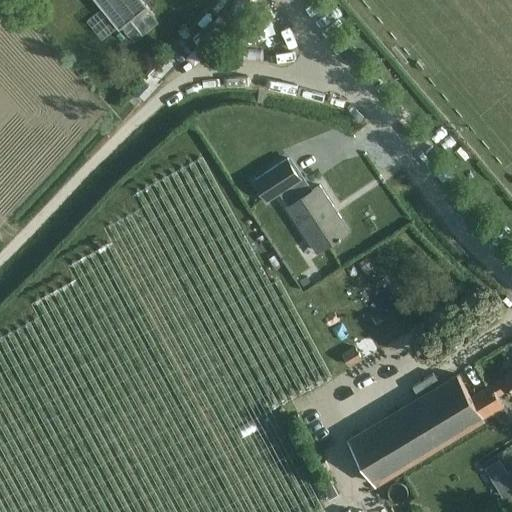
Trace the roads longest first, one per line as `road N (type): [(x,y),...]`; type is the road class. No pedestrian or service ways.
road 1 (track): [(0,256),(178,84),(209,73),(254,72),(291,82),(328,65)]
road 2 (residential): [(511,283),(447,220),(386,130),(328,65),(295,0)]
